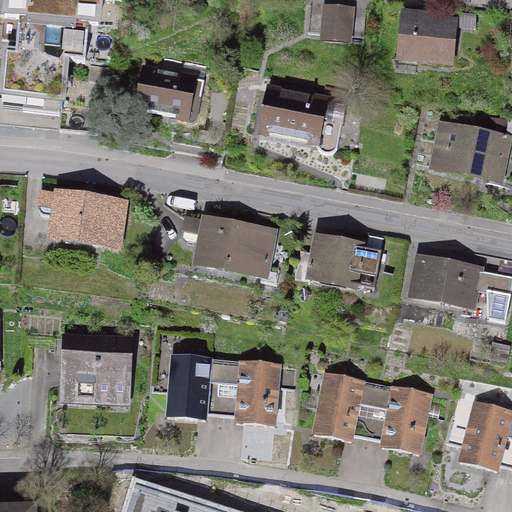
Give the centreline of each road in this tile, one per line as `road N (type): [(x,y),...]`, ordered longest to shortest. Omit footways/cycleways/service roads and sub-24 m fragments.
road 1 (residential): [(0,156),(166,178),(511,244)]
road 2 (residential): [(411,495),(213,462),(0,464)]
